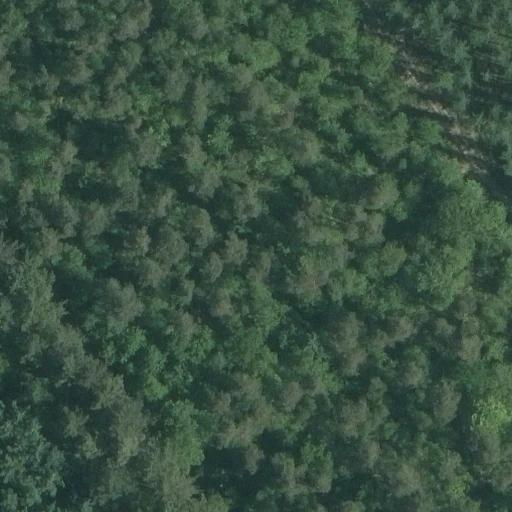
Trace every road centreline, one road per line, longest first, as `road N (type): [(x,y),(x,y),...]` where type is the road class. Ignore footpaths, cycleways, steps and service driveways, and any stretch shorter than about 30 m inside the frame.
road 1 (track): [(0,237),(199,511)]
road 2 (track): [(511,214),(358,0)]
